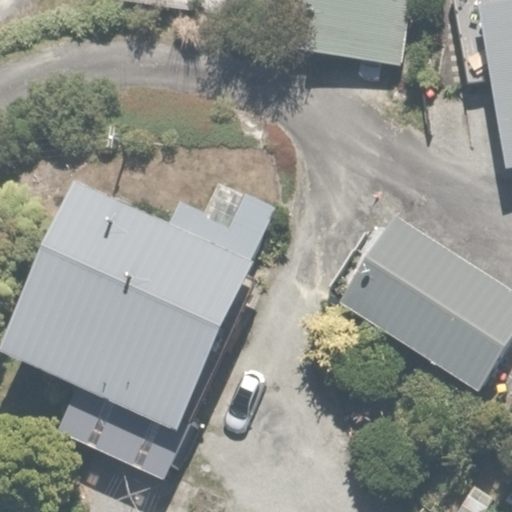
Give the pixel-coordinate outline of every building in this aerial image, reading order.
[(136,0),(136,4),(276,19),(277,0),(136,0)] [(414,0),(322,0),(317,55),(408,63),(414,0)] [(494,0),(460,0),(472,89),(499,86),(511,178),(511,177),(511,3),(495,6),(494,0)] [(178,233),(100,200),(27,371),(80,394),(64,431),(179,479),(200,429),(209,433),(280,268),(258,259),(278,211),(251,199),(236,233),(187,212),(178,233)] [(511,345),(511,290),(408,221),(351,307),(480,393),(511,345)]
